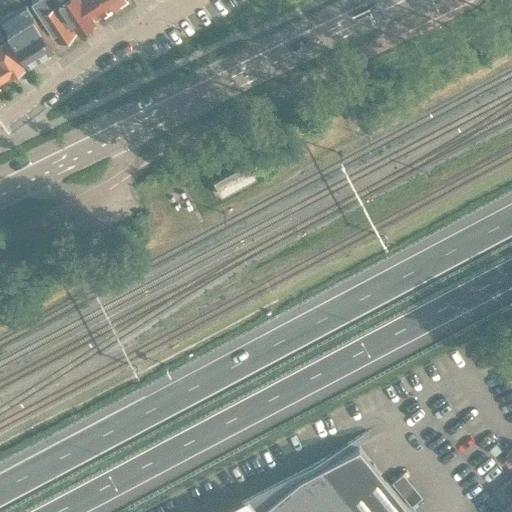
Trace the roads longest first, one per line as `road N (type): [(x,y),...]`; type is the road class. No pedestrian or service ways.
road 1 (motorway): [(511,219),(0,491)]
road 2 (motorway): [(58,511),(511,274)]
road 3 (secondary): [(0,190),(397,0)]
road 4 (residential): [(194,0),(130,30),(0,122)]
